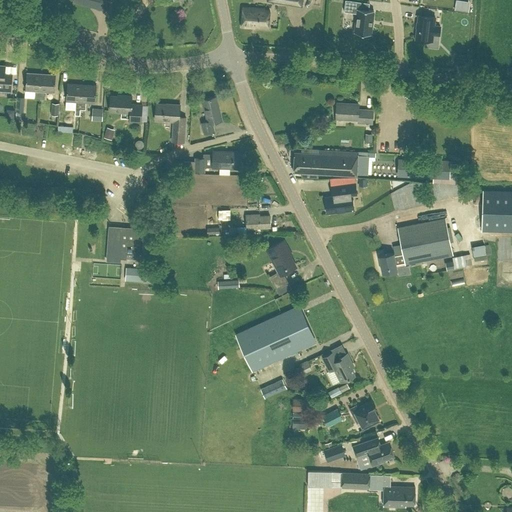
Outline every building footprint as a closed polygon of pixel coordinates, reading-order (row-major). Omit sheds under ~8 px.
[(73,0),(73,1),(103,9),(106,0),(111,2),(111,0),(73,0)] [(349,0),(345,0),(344,11),(357,13),(354,32),(370,34),(373,10),(358,8),(359,1),(349,0)] [(264,8),(242,7),(241,24),(241,26),(252,27),(253,26),(268,27),(269,10),(264,10),(264,8)] [(418,15),(415,39),(432,41),(433,34),(439,35),(440,26),(434,25),(435,17),(418,15)] [(457,54),(454,68),(465,70),(467,56),(457,54)] [(19,73),(19,66),(14,66),(14,55),(8,55),(7,73),(19,73)] [(5,65),(0,64),(0,91),(11,92),(12,73),(5,73),(5,65)] [(40,98),(41,73),(27,72),(25,90),(35,90),(35,98),(40,98)] [(41,73),(40,98),(45,98),(45,91),(55,92),(56,74),(41,73)] [(81,109),(82,84),(67,83),(66,101),(76,101),(75,109),(81,109)] [(82,84),(81,109),(86,109),(86,102),(96,102),(97,85),(82,84)] [(132,96),(122,95),(122,96),(111,95),(110,111),(130,112),(130,122),(141,123),(142,104),(131,104),(132,96)] [(25,97),(17,96),(16,111),(24,112),(25,97)] [(222,120),(216,96),(203,99),(208,121),(202,123),(204,133),(214,131),(212,123),(222,120)] [(172,104),(156,103),(155,119),(164,120),(164,119),(174,120),(173,130),(172,141),(184,142),(186,117),(180,116),(180,104),(172,104)] [(359,105),(337,104),(335,125),(336,125),(336,118),(358,119),(358,122),(372,123),(373,110),(359,109),(359,105)] [(103,108),(93,107),(92,120),(102,121),(103,108)] [(106,137),(114,139),(117,129),(109,127),(106,137)] [(357,171),(358,151),(319,149),(319,153),(294,151),(293,172),(304,172),(304,176),(318,177),(318,173),(357,175),(357,171)] [(241,152),(213,151),(213,154),(204,154),(204,158),(196,158),(196,171),(204,171),(204,166),(213,166),(213,167),(241,168),(241,152)] [(97,157),(96,163),(120,166),(121,160),(97,157)] [(416,158),(416,177),(449,178),(449,176),(449,175),(456,175),(456,163),(450,163),(450,162),(450,160),(416,158)] [(489,162),(479,163),(480,175),(490,174),(489,162)] [(399,168),(399,177),(413,176),(413,167),(399,168)] [(339,184),(341,194),(325,197),(327,213),(354,209),(352,194),(357,194),(355,182),(339,184)] [(511,190),(483,189),(482,230),(511,231),(511,190)] [(260,215),(260,213),(246,214),(246,217),(238,217),(239,228),(247,227),(247,228),(271,227),(270,214),(260,215)] [(453,254),(446,217),(397,227),(403,254),(395,255),(394,252),(379,255),(382,273),(397,270),(396,264),(405,262),(405,264),(453,254)] [(141,228),(109,226),(107,260),(120,261),(120,257),(139,259),(141,228)] [(289,249),(284,240),(267,249),(278,271),(269,276),(276,288),(288,282),(284,273),(296,266),(288,250),(289,249)] [(455,257),(446,257),(448,270),(456,269),(455,257)] [(95,264),(95,275),(104,275),(105,272),(121,272),(122,264),(95,264)] [(137,282),(152,282),(152,268),(137,267),(137,282)] [(281,313),(236,334),(252,370),(305,347),(303,343),(305,342),(304,339),(311,335),(301,312),(284,319),(281,313)] [(341,353),(347,350),(344,344),(338,348),(341,353)] [(354,367),(351,361),(347,353),(339,357),(340,358),(337,360),(333,352),(323,357),(329,370),(334,368),(341,381),(355,374),(352,368),(354,367)] [(311,361),(297,364),(299,374),(314,371),(311,361)] [(286,388),(282,378),(260,388),(264,398),(286,388)] [(330,391),(333,397),(345,392),(342,386),(330,391)] [(375,406),(372,400),(359,407),(358,404),(351,409),(357,422),(359,421),(363,428),(380,419),(373,407),(375,406)] [(307,412),(293,412),(292,428),(306,429),(307,412)] [(389,441),(380,444),(378,437),(353,445),(357,456),(368,453),(373,466),(385,461),(384,459),(395,456),(389,441)] [(345,455),(341,443),(323,449),(327,461),(345,455)] [(370,473),(342,472),(341,487),(369,489),(370,473)] [(415,486),(384,485),(383,505),(405,506),(405,504),(414,504),(415,486)]
